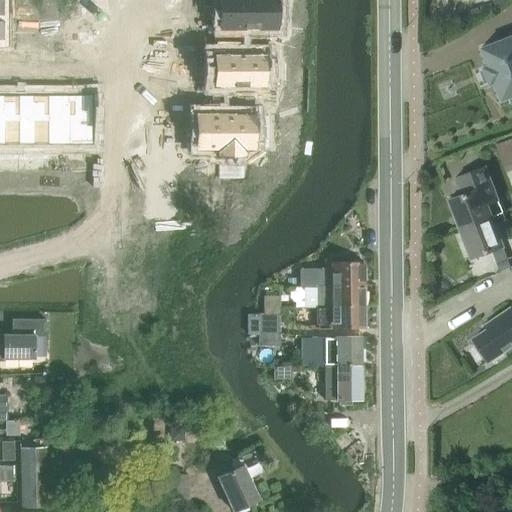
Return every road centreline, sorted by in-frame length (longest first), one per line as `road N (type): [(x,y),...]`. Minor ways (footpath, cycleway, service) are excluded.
road 1 (tertiary): [(388,0),(390,511)]
road 2 (residential): [(0,264),(102,223),(118,170),(123,73)]
road 3 (residential): [(0,72),(123,73)]
